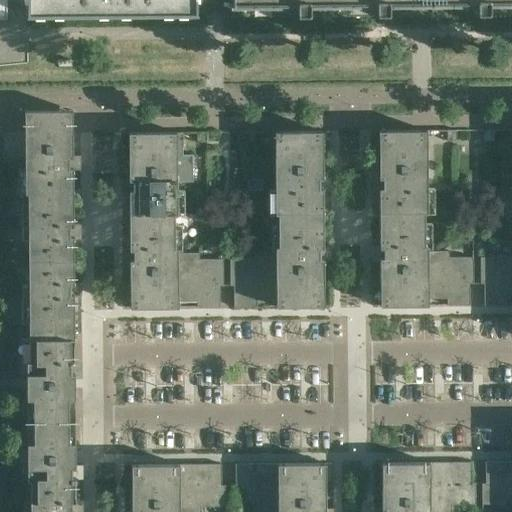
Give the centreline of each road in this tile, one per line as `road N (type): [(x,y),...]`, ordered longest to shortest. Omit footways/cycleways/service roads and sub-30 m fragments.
road 1 (unclassified): [(352,352),(99,353)]
road 2 (unclassified): [(101,415),(353,418)]
road 3 (unclassified): [(511,353),(352,352)]
road 4 (unclassified): [(353,418),(511,417)]
